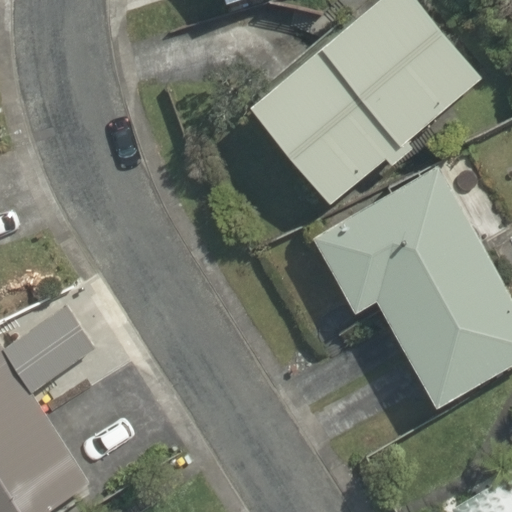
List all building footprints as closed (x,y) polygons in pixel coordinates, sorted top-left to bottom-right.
[(416,141),(488,77),(424,0),(385,0),(261,106),(340,202),(395,157),(401,164),(421,147),(416,141)] [(511,369),(511,284),(444,166),(321,237),(363,313),(385,300),(446,407),(511,369)] [(72,304),(12,345),(40,387),(101,345),(72,304)] [(1,329),(0,329),(0,511),(48,511),(100,479),(40,387),(12,345),(1,329)] [(460,511),(511,511),(511,474),(458,508),(460,511)]
